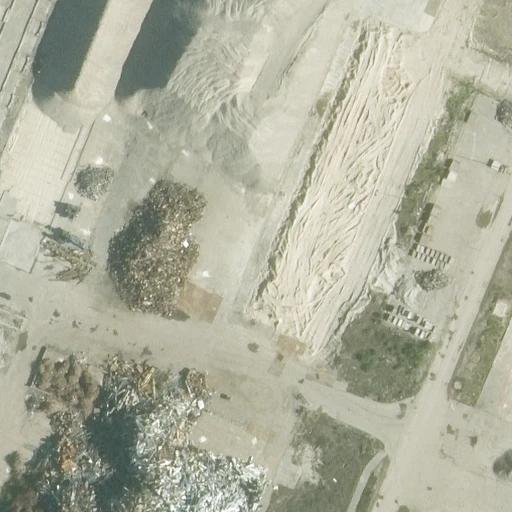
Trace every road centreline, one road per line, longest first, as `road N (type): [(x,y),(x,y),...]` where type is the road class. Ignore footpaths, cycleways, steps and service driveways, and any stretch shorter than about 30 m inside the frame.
road 1 (unknown): [(415,438),(48,286),(0,405)]
road 2 (unknown): [(415,438),(511,200)]
